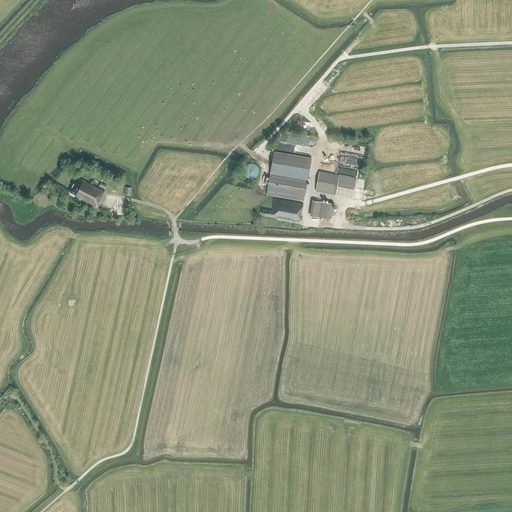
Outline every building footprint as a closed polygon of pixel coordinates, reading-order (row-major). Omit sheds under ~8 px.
[(276,142),(275,148),(292,150),(292,143),(276,142)] [(311,157),(274,151),(269,179),(265,179),(265,184),(268,184),(266,195),(304,201),(311,157)] [(244,175),(245,176),(245,177),(246,177),(247,178),(248,178),(249,179),(251,179),(252,179),(253,178),(255,178),(256,177),(257,176),(257,175),(258,174),(258,173),(258,171),(258,170),(258,169),(257,167),(257,166),(256,165),(255,165),(253,164),(252,164),(251,164),(249,164),(248,164),(247,165),(246,165),(245,166),(244,167),(244,169),(243,170),(243,171),(243,173),(244,174),(244,175)] [(315,191),(352,199),(356,179),(319,172),(315,191)] [(97,207),(105,190),(83,180),(82,180),(76,177),(68,193),(72,195),(71,196),(74,197),(75,196),(97,207)] [(277,218),(301,223),(302,218),(300,217),(302,209),(303,204),(274,199),(272,211),(263,209),(262,215),(275,217),(275,218),(275,217),(278,217),(277,218)] [(334,204),(312,200),(309,216),(319,218),(319,216),(331,218),(334,204)]
